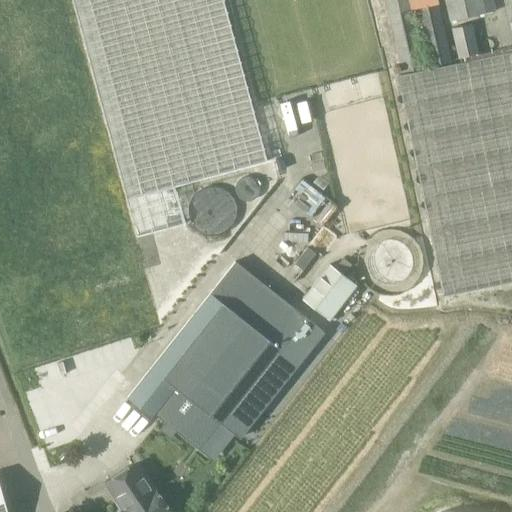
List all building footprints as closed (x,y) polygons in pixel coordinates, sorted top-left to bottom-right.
[(72,0),(136,236),(184,223),(174,186),(267,161),(223,0),(72,0)] [(511,0),(500,0),(511,55),(393,81),(440,297),(511,283),(511,0)] [(491,0),(445,0),(450,20),(494,10),(491,0)] [(472,24),(452,28),(458,58),(479,53),(472,24)] [(303,270),(316,254),(308,247),(295,263),(303,270)] [(222,424),(281,349),(306,317),(236,261),(128,397),(152,416),(156,412),(200,448),(220,423),(222,424)] [(329,320),(356,285),(330,264),(302,300),(329,320)] [(155,490),(154,492),(135,464),(107,482),(126,510),(123,511),(166,511),(169,511),(155,490)] [(0,511),(8,511),(0,482),(0,511)]
